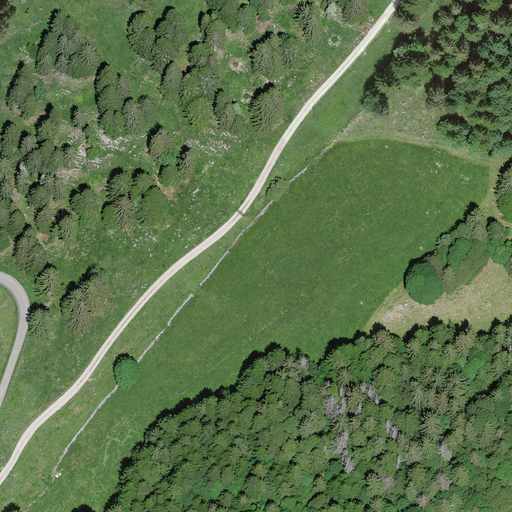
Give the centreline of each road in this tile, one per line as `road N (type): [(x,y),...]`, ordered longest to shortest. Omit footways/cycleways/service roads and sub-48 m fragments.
road 1 (track): [(396,0),(367,48),(301,115),(246,203),(32,429),(0,479)]
road 2 (unclassified): [(0,398),(23,321),(16,289),(0,278)]
